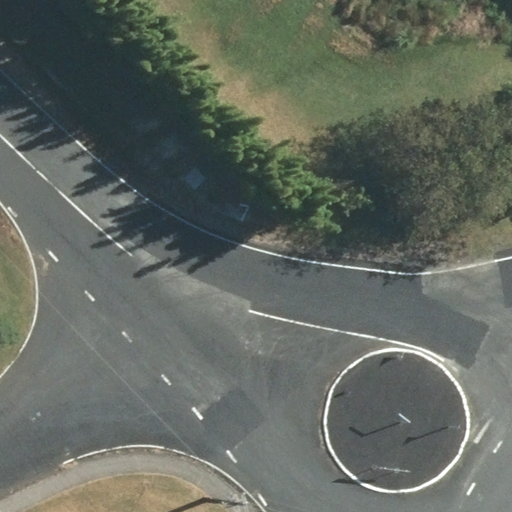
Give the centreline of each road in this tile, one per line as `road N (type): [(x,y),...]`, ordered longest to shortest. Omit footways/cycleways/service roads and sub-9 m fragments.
road 1 (tertiary): [(240,347),(276,318),(333,303),(440,311),(511,339)]
road 2 (tertiary): [(0,136),(175,302)]
road 3 (unclassified): [(175,302),(0,436)]
road 4 (tertiary): [(323,511),(253,432),(232,390),(240,347)]
